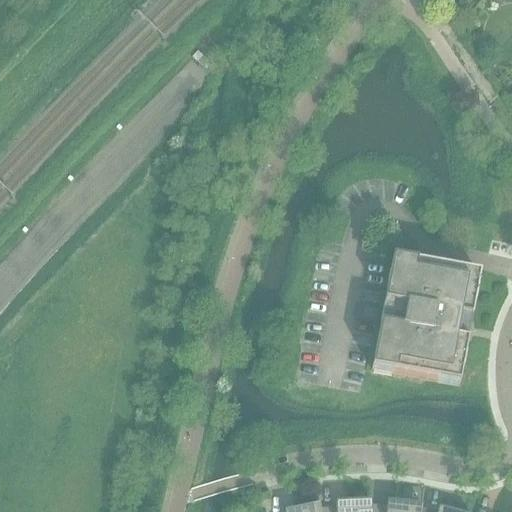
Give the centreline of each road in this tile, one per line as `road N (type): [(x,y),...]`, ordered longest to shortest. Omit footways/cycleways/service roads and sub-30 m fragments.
road 1 (residential): [(380,0),(304,106),(273,167),(235,265),(178,499)]
road 2 (residential): [(257,473),(363,452),(467,464),(511,453)]
